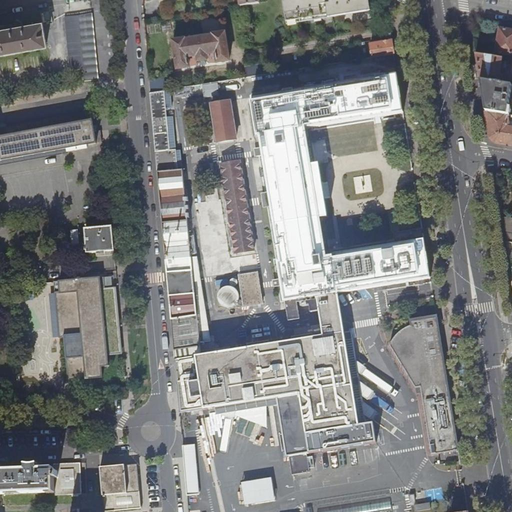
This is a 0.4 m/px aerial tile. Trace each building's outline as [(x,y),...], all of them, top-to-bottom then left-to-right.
[(366,8),(364,0),(283,0),(287,22),(366,8)] [(70,68),(85,68),(86,80),(100,79),(93,13),(65,15),(70,68)] [(0,52),(47,44),(43,22),(23,26),(23,23),(16,21),(14,28),(0,30),(0,52)] [(511,55),(511,31),(501,29),(497,53),(511,55)] [(185,38),(174,40),(178,68),(189,67),(189,65),(197,64),(196,60),(198,60),(199,61),(208,59),(208,58),(210,58),(210,62),(218,61),(219,63),(229,61),(225,32),(212,34),(213,36),(186,40),(185,38)] [(394,41),(370,44),(373,57),(396,54),(394,41)] [(479,65),(481,79),(481,81),(499,84),(503,59),(477,55),(479,65)] [(260,60),(245,63),(248,78),(262,76),(260,60)] [(472,66),(474,80),(481,79),(479,65),(472,66)] [(366,416),(358,417),(345,331),(338,292),(431,277),(429,265),(429,262),(428,253),(427,252),(424,238),(322,255),(316,218),(324,216),(315,164),(308,166),(302,128),(404,112),(402,99),(403,98),(401,88),(400,88),(398,74),(252,98),(258,135),(260,135),(280,261),(279,261),(285,300),(317,295),(323,335),(175,360),(180,413),(301,393),(309,446),(400,431),(396,411),(366,416)] [(511,85),(499,84),(481,81),(486,112),(508,115),(511,95),(511,85)] [(196,236),(190,237),(183,169),(178,170),(176,150),(171,151),(165,91),(151,94),(174,351),(199,346),(199,343),(211,342),(196,236)] [(230,99),(211,102),(217,141),(236,139),(230,99)] [(91,110),(0,126),(0,161),(104,142),(102,130),(99,130),(96,131),(95,126),(91,110)] [(508,115),(486,112),(487,114),(490,137),(496,144),(511,146),(511,128),(509,128),(509,126),(510,125),(508,117),(508,115)] [(478,116),(480,126),(490,137),(487,114),(478,116)] [(240,161),(221,164),(236,252),(253,249),(240,161)] [(230,257),(220,198),(196,202),(207,276),(259,267),(257,253),(230,257)] [(87,230),(89,253),(116,251),(113,228),(87,230)] [(257,270),(239,274),(244,306),(263,303),(257,270)] [(60,281),(62,294),(56,295),(60,337),(65,337),(69,380),(103,377),(103,366),(109,366),(101,279),(60,281)] [(423,387),(429,429),(455,425),(437,316),(410,320),(411,325),(406,327),(402,329),(398,333),(394,337),(392,340),(390,344),(418,387),(418,388),(423,387)] [(352,330),(345,331),(358,417),(366,416),(352,330)] [(455,425),(429,429),(432,455),(458,450),(455,425)] [(0,492),(56,490),(57,495),(83,493),(83,463),(55,463),(57,469),(40,469),(40,465),(28,465),(28,469),(0,464),(0,492)] [(102,467),(105,511),(142,509),(140,469),(139,464),(102,467)] [(199,470),(185,471),(186,486),(201,486),(199,470)] [(270,477),(241,482),(245,505),(274,500),(270,477)] [(430,503),(415,505),(416,511),(431,509),(430,503)]
